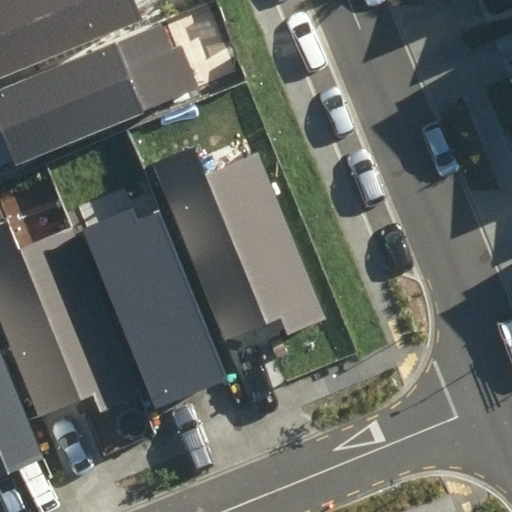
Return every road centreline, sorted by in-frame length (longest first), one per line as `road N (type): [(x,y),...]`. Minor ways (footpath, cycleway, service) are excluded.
road 1 (residential): [(348,0),(511,394)]
road 2 (residential): [(222,511),(511,394)]
